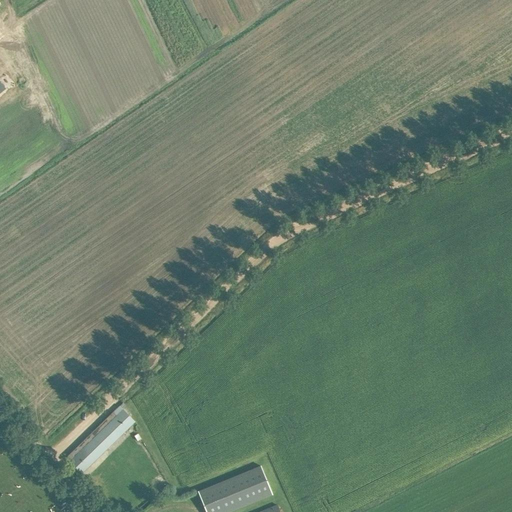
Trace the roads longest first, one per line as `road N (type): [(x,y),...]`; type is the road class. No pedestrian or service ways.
road 1 (track): [(511,133),(276,240),(51,457)]
road 2 (unclassified): [(98,511),(0,405)]
